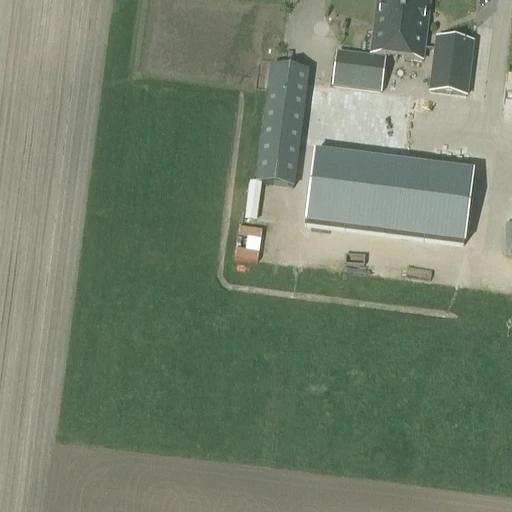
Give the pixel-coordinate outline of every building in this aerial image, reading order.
[(395,61),(403,0),(401,0),(375,0),(368,58),(395,61)] [(422,65),(430,4),(403,0),(395,61),(422,65)] [(435,40),(428,95),(466,99),(473,45),(435,40)] [(336,55),(331,90),(380,97),(385,61),(336,55)] [(294,191),(309,74),(270,69),(255,186),(294,191)] [(373,200),(384,112),(352,108),(336,106),(326,194),(373,200)] [(511,116),(507,115),(496,145),(511,150),(511,116)]
